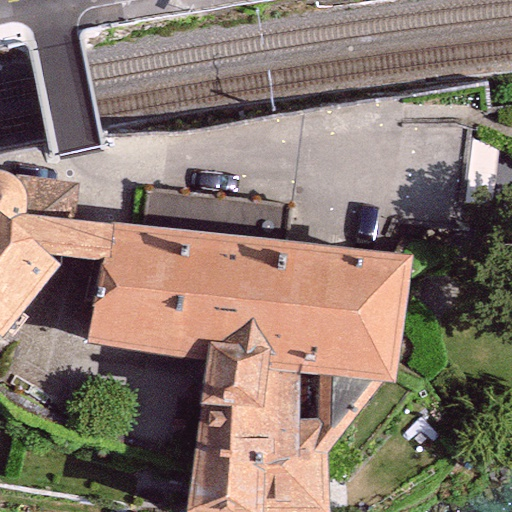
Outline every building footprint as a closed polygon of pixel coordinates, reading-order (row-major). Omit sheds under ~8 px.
[(0,364),(10,372),(17,378),(75,306),(67,299),(28,265),(36,257),(38,253),(41,247),(42,236),(40,226),(34,216),(26,210),(16,206),(5,205),(0,206),(0,364)] [(426,291),(293,278),(297,228),(151,214),(146,264),(121,262),(116,305),(110,376),(227,387),(214,482),(209,511),(341,511),(341,483),(391,415),(414,417),(426,291)] [(89,221),(34,216),(40,226),(42,236),(41,247),(38,253),(86,258),(89,221)] [(36,257),(28,265),(67,299),(100,303),(116,305),(121,262),(102,260),(86,258),(38,253),(36,257)] [(0,384),(10,372),(0,364),(0,384)]
